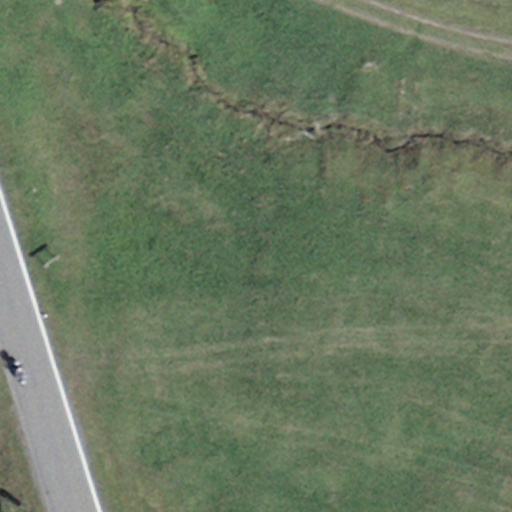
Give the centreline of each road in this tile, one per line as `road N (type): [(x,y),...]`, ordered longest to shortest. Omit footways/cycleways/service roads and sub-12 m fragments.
road 1 (secondary): [(0,276),(74,511)]
road 2 (track): [(511,44),(340,0)]
